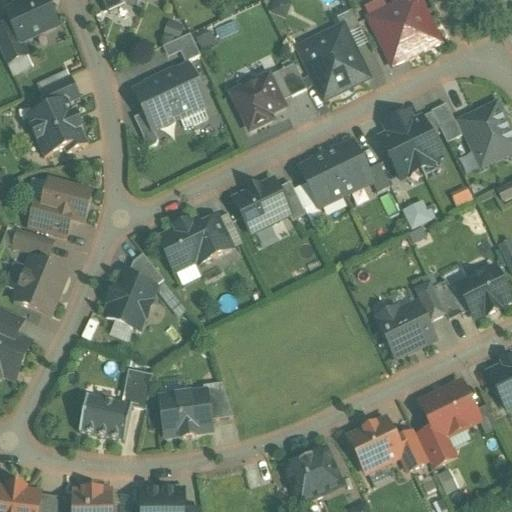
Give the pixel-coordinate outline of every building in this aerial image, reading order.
[(45,0),(40,0),(6,16),(12,27),(21,46),(22,46),(59,29),(45,0)] [(103,0),(109,14),(124,7),(135,12),(139,1),(141,0),(103,0)] [(417,0),(371,23),(385,51),(393,47),(401,50),(407,62),(440,47),(417,0)] [(352,15),(338,22),(343,32),(343,31),(346,36),(360,29),(352,15)] [(167,36),(183,41),(186,29),(170,24),(167,36)] [(12,27),(0,32),(0,51),(8,68),(28,59),(22,46),(21,46),(12,27)] [(360,29),(346,36),(354,54),(368,47),(360,29)] [(343,32),(300,52),(325,103),(368,81),(354,54),(346,36),(343,31),(343,32)] [(182,43),(187,53),(181,56),(186,67),(201,60),(191,38),(164,51),(182,43)] [(28,59),(8,68),(13,80),(34,71),(28,59)] [(295,68),(280,75),(293,101),(307,94),(295,68)] [(190,72),(163,84),(180,120),(203,110),(207,108),(190,72)] [(68,75),(38,89),(40,95),(71,81),(68,75)] [(71,81),(40,95),(48,112),(68,103),(70,107),(81,102),(71,80),(71,81)] [(269,81),(233,98),(251,134),(268,126),(270,123),(270,120),(269,118),(284,111),(269,81)] [(163,84),(136,97),(146,117),(153,133),(154,133),(180,121),(180,120),(163,84)] [(48,112),(38,116),(40,122),(29,127),(46,162),(65,153),(67,158),(89,148),(82,133),(84,132),(76,116),(74,117),(70,107),(68,103),(48,112)] [(463,140),(447,108),(432,115),(433,117),(441,132),(448,147),(463,140)] [(511,137),(498,109),(462,126),(476,155),(483,151),(491,166),(511,155),(511,137)] [(180,120),(180,121),(186,133),(208,122),(203,110),(180,120)] [(146,117),(135,122),(144,140),(154,135),(153,133),(146,117)] [(423,122),(422,121),(413,126),(409,117),(397,123),(428,184),(423,173),(443,164),(430,137),(423,122)] [(433,117),(423,122),(430,137),(441,132),(433,117)] [(428,184),(397,123),(386,129),(390,137),(381,142),(402,184),(422,174),(427,185),(428,184)] [(154,135),(144,140),(150,152),(157,149),(159,144),(154,133),(153,133),(154,135)] [(372,186),(353,147),(339,154),(338,152),(326,158),(346,199),(372,186)] [(326,158),(314,164),(315,166),(301,173),(320,211),(346,199),(326,158)] [(275,185),(262,191),(261,190),(247,196),(248,198),(235,204),(251,237),(290,219),(291,218),(278,192),(275,185)] [(91,197),(51,186),(45,210),(37,208),(31,232),(66,241),(71,222),(84,225),(91,197)] [(307,219),(291,186),(278,192),(291,218),(290,219),(293,225),(307,219)] [(511,187),(499,194),(505,206),(511,202),(511,187)] [(424,206),(403,216),(413,234),(433,225),(424,206)] [(243,247),(229,220),(219,225),(232,253),(243,247)] [(217,222),(201,230),(199,225),(191,228),(189,225),(176,232),(178,235),(159,244),(175,276),(199,264),(201,268),(232,253),(219,225),(217,222)] [(20,236),(9,232),(2,248),(15,252),(20,236)] [(54,246),(20,235),(20,236),(15,252),(49,263),(54,246)] [(511,246),(500,253),(511,277),(511,246)] [(165,285),(144,259),(134,266),(128,281),(155,292),(165,285)] [(68,278),(33,263),(15,306),(50,320),(68,278)] [(495,272),(483,278),(481,275),(470,280),(472,283),(458,289),(461,295),(471,314),(474,322),(487,315),(488,318),(499,313),(498,310),(511,304),(495,272)] [(128,281),(124,280),(118,294),(116,293),(110,306),(113,307),(107,322),(139,334),(144,321),(147,322),(153,306),(150,305),(155,292),(128,281)] [(454,299),(447,285),(434,292),(447,318),(459,312),(462,318),(471,314),(461,295),(454,299)] [(434,292),(431,286),(416,293),(431,326),(447,318),(434,292)] [(417,308),(398,318),(397,315),(392,315),(383,320),(380,324),(381,326),(380,327),(397,363),(435,344),(417,308)] [(25,323),(0,312),(0,381),(1,382),(3,379),(16,384),(28,356),(26,355),(22,346),(23,344),(17,341),(25,323)] [(511,362),(503,367),(505,370),(490,377),(507,412),(511,409),(511,362)] [(154,379),(130,374),(123,408),(133,410),(133,412),(147,415),(154,379)] [(223,387),(204,390),(205,396),(207,396),(211,425),(234,421),(223,387)] [(462,387),(421,407),(433,433),(439,444),(440,444),(480,424),(476,416),(462,387)] [(205,396),(161,402),(167,441),(183,439),(183,442),(197,440),(197,437),(212,435),(211,425),(207,396),(205,396)] [(123,408),(89,401),(90,400),(88,400),(80,437),(82,437),(82,436),(124,445),(124,446),(126,447),(133,412),(133,410),(123,408)] [(487,410),(476,416),(480,424),(486,437),(497,432),(487,410)] [(386,424),(375,429),(366,433),(349,442),(358,459),(356,463),(361,472),(365,474),(367,477),(402,461),(404,460),(397,445),(386,424)] [(433,433),(417,440),(430,466),(433,473),(455,462),(448,449),(444,451),(440,444),(439,444),(433,433)] [(417,440),(415,436),(397,445),(404,460),(402,461),(409,476),(430,466),(417,440)] [(327,453),(285,471),(301,508),(343,490),(327,453)] [(459,469),(437,480),(446,497),(468,487),(459,469)] [(25,492),(9,490),(8,495),(0,493),(0,511),(38,511),(40,499),(25,497),(25,492)] [(101,494),(85,494),(85,496),(75,496),(75,509),(72,511),(111,511),(111,496),(101,496),(101,494)] [(184,511),(184,495),(143,495),(143,511),(184,511)] [(58,511),(60,502),(40,499),(38,511),(58,511)]
